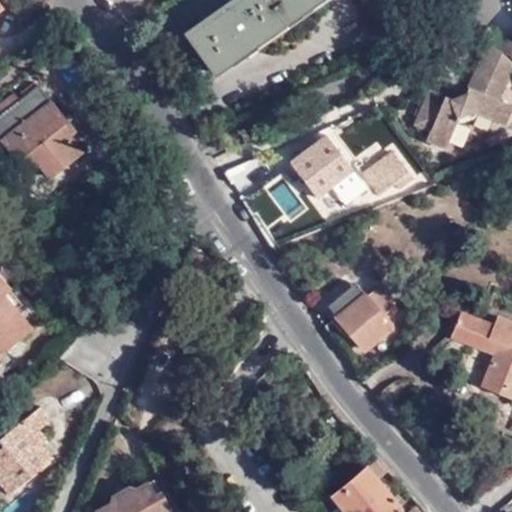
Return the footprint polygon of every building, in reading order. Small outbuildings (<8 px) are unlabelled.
[(232,0),(187,33),(216,75),(253,48),(319,0),(232,0)] [(511,55),(511,32),(501,45),(506,50),(511,55)] [(511,60),(498,48),(489,39),(468,84),(464,92),(449,97),(443,93),(429,85),(412,120),(427,127),(422,136),(444,146),(456,118),(457,113),(470,108),(476,112),(502,124),(511,106),(498,99),(511,66),(511,60)] [(464,92),(468,84),(443,93),(449,97),(464,92)] [(24,102),(18,94),(0,108),(0,132),(30,171),(41,162),(53,178),(85,153),(66,129),(72,124),(43,86),(24,102)] [(475,114),(476,112),(470,108),(457,113),(456,118),(458,121),(475,114)] [(334,187),(354,173),(356,171),(328,132),(288,161),(317,199),(334,187)] [(394,185),(397,191),(413,180),(391,149),(360,171),(378,195),(394,185)] [(363,188),(354,173),(334,187),(344,203),(363,188)] [(14,288),(0,272),(0,271),(0,356),(35,327),(14,302),(7,294),(14,288)] [(329,306),(368,351),(396,328),(390,319),(402,309),(383,286),(371,297),(358,282),(329,306)] [(485,388),(511,398),(511,323),(499,318),(495,327),(462,313),(453,338),(497,355),(485,388)] [(35,435),(42,429),(54,419),(44,406),(3,439),(8,445),(0,451),(0,478),(11,492),(54,457),(44,444),(35,435)] [(50,438),(42,429),(35,435),(44,444),(50,438)] [(410,511),(385,478),(393,471),(382,457),(334,496),(346,511),(410,511)] [(172,511),(161,489),(156,492),(149,482),(136,489),(128,487),(115,494),(115,502),(98,511),(172,511)]
